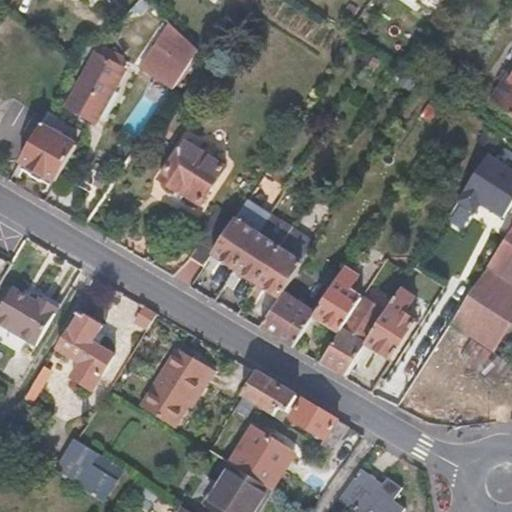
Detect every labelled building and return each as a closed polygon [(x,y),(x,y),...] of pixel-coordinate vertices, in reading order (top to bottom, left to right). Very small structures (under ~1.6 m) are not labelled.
[(177,90),(202,52),(206,47),(177,22),(146,68),(177,90)] [(102,125),(132,73),(126,70),(131,61),(113,51),(109,60),(102,55),(71,107),(102,125)] [(511,70),(490,107),(511,120),(511,70)] [(142,95),(122,131),(137,140),(157,103),(142,95)] [(78,149),(52,134),(62,117),(51,111),(20,163),(58,184),(78,149)] [(202,210),(228,169),(187,144),(162,184),(202,210)] [(511,212),(511,165),(488,152),(459,202),(477,212),(482,205),(508,219),(511,212)] [(259,238),(270,220),(247,205),(237,222),(213,258),(237,272),(259,238)] [(213,258),(237,222),(215,209),(199,234),(206,238),(190,262),(205,270),(213,258)] [(511,234),(489,272),(511,285),(511,234)] [(259,286),(281,251),(259,238),(237,272),(259,286)] [(282,298),(303,266),(281,251),(259,286),(281,300),(282,298)] [(342,334),(366,298),(354,290),(364,274),(350,264),(315,319),(341,336),(342,334)] [(505,354),(511,341),(511,285),(489,272),(455,325),(505,354)] [(0,322),(36,345),(59,307),(42,297),(38,302),(14,288),(0,310),(0,322)] [(393,367),(417,328),(406,321),(416,306),(401,296),(367,350),(393,367)] [(294,351),(315,319),(282,298),(281,300),(261,331),(294,351)] [(143,337),(156,316),(143,308),(130,330),(143,337)] [(114,357),(94,344),(106,325),(82,310),(58,348),(88,367),(83,376),(97,385),(114,357)] [(346,382),(367,350),(342,334),(341,336),(320,367),(346,382)] [(213,369),(179,348),(173,356),(208,378),(213,369)] [(198,401),(210,380),(208,378),(173,356),(141,409),(174,429),(192,398),(198,401)] [(32,403),(53,370),(44,364),(23,398),(32,403)] [(285,415),(295,398),(258,377),(243,400),(274,418),(279,411),(284,414),(285,415)] [(336,421),(301,401),(288,421),(323,442),(336,421)] [(279,422),(284,414),(279,411),(274,418),(279,422)] [(272,490),(293,456),(252,430),(231,464),(272,490)] [(107,501),(120,481),(126,470),(79,440),(59,471),(107,501)] [(231,464),(219,485),(201,474),(189,495),(206,505),(216,511),(257,511),(272,490),(231,464)] [(391,503),(400,488),(383,478),(380,483),(359,470),(338,499),(357,511),(401,511),(403,510),(391,503)]
